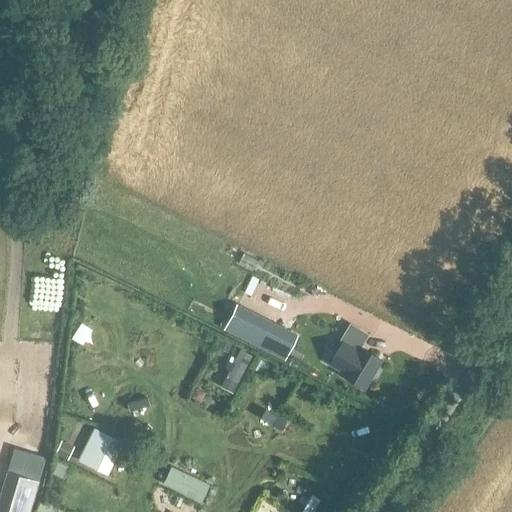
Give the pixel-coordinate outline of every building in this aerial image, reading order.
[(109,316),(121,321),(119,328),(142,339),(152,318),(116,301),(109,316)] [(236,309),(226,329),(284,358),(289,347),(275,340),(280,331),(236,309)] [(316,335),(334,341),(342,317),(323,311),(316,335)] [(344,340),(330,362),(344,370),(341,374),(363,388),(380,359),(358,346),(366,333),(350,323),(340,338),(344,340)] [(87,341),(83,355),(124,368),(128,353),(87,341)] [(268,364),(260,360),(254,372),(262,376),(268,364)] [(206,392),(196,388),(191,398),(201,403),(206,392)] [(147,397),(127,403),(129,412),(150,406),(147,397)] [(269,446),(281,416),(271,411),(258,441),(269,446)] [(322,414),(310,440),(349,458),(361,432),(322,414)] [(93,430),(79,460),(108,474),(123,444),(93,430)] [(297,464),(291,478),(325,494),(332,479),(297,464)] [(171,466),(162,485),(199,502),(208,483),(171,466)] [(0,511),(30,511),(39,482),(6,472),(0,492),(0,511)] [(312,511),(320,500),(312,495),(301,511),(312,511)] [(63,511),(42,500),(36,511),(38,511),(63,511)]
